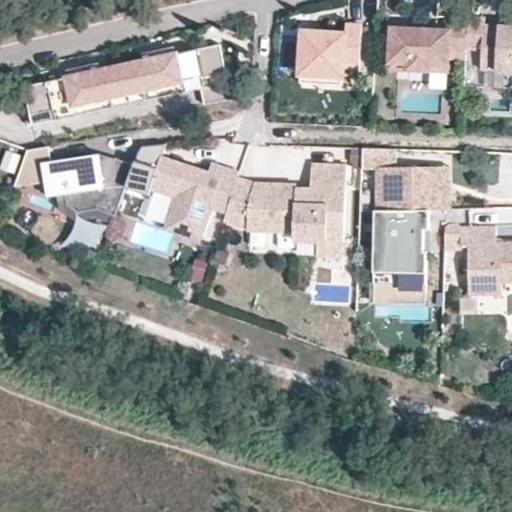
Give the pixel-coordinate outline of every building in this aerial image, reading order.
[(468,50),(469,16),(451,15),(451,30),(412,30),(412,34),(394,33),(393,69),(451,70),(451,56),(468,56),(468,50)] [(486,15),(469,16),(468,50),(468,56),(468,83),(511,82),(511,21),(511,22),(511,27),(502,27),(502,22),(486,22),(486,15)] [(363,70),(363,28),(347,28),(347,37),(305,36),(304,79),(347,79),(346,69),(363,70)] [(202,107),(230,100),(218,45),(163,58),(165,67),(139,73),(137,64),(103,71),(105,81),(80,87),(77,77),(23,90),(29,118),(196,81),(202,107)] [(163,58),(137,64),(139,73),(165,67),(163,58)] [(103,71),(77,77),(80,87),(105,81),(103,71)] [(347,79),(304,79),(304,88),(346,88),(347,79)] [(211,205),(227,210),(237,175),(238,171),(218,164),(216,172),(165,155),(168,142),(142,144),(135,165),(127,186),(151,195),(154,188),(177,196),(166,226),(201,239),(211,205)] [(52,145),(31,148),(19,182),(50,177),(52,192),(69,189),(71,203),(81,211),(98,207),(117,215),(127,186),(135,165),(117,159),(113,170),(104,167),(102,152),(55,159),(52,145)] [(1,169),(15,173),(20,155),(7,151),(1,169)] [(296,231),(296,238),(318,239),(345,240),(348,164),(313,162),(312,187),(307,187),(307,196),(297,196),(296,231)] [(376,167),(376,210),(428,210),(449,210),(449,190),(434,190),(434,168),(376,167)] [(449,167),(434,168),(434,190),(449,190),(449,167)] [(511,167),(496,167),(496,194),(511,194),(511,167)] [(224,218),(249,226),(249,228),(296,231),(297,196),(298,186),(298,183),(280,182),(280,186),(272,186),(272,182),(256,181),(237,175),(227,210),(224,218)] [(307,196),(307,187),(298,186),(297,196),(307,196)] [(428,230),(428,210),(376,210),(374,210),(374,285),(426,285),(426,252),(423,252),(423,230),(428,230)] [(497,224),(462,224),(461,242),(469,242),(468,292),(458,293),(458,311),(505,311),(505,293),(501,292),(501,281),(511,280),(511,241),(497,242),(497,224)] [(344,255),(345,240),(318,239),(317,254),(344,255)] [(231,255),(217,251),(214,262),(228,266),(231,255)] [(426,285),(374,285),(374,302),(426,302),(426,285)]
